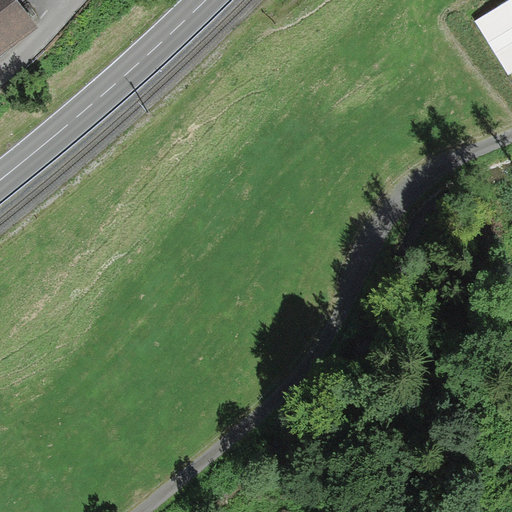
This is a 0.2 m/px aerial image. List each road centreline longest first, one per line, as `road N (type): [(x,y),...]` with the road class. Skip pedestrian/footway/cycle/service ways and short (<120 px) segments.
road 1 (track): [(511,133),(400,209),(350,313),(140,511)]
road 2 (primary): [(0,178),(198,0)]
